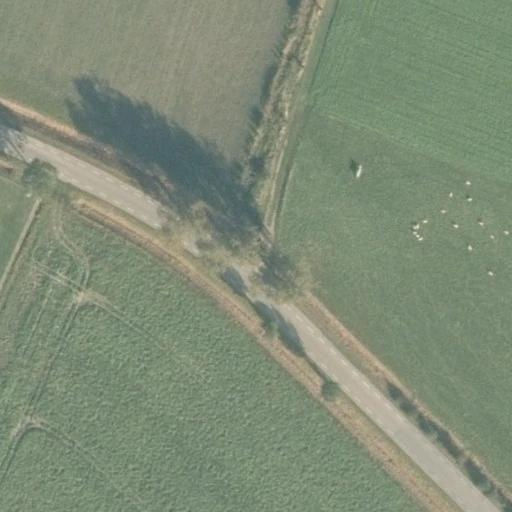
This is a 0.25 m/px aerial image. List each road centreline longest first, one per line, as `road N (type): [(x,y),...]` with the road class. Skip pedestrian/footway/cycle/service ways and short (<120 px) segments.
road 1 (tertiary): [(481,511),(211,252),(126,196),(0,138)]
road 2 (track): [(248,282),(332,0)]
